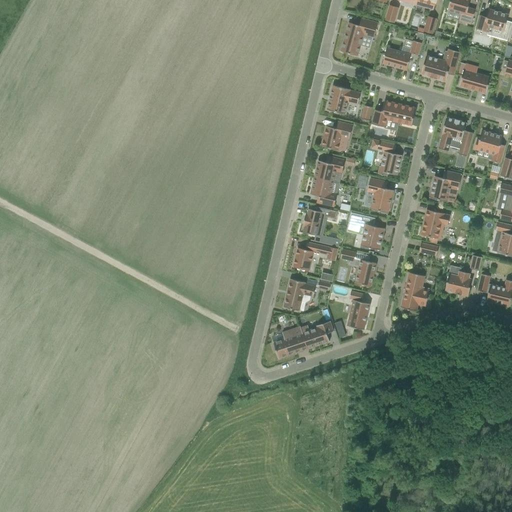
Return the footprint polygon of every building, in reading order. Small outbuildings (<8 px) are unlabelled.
[(450,0),(447,11),(460,15),(458,21),(471,24),(475,10),(468,8),(470,0),(450,0)] [(394,23),(398,8),(389,5),(385,21),(394,23)] [(504,32),(508,15),(488,9),(486,17),(480,15),(476,29),(488,33),(488,32),(491,32),(492,28),(504,32)] [(437,19),(428,16),(424,32),(432,34),(437,19)] [(378,23),(361,18),(359,25),(349,23),(341,51),(358,56),(363,35),(373,38),(373,37),(374,37),(378,23)] [(387,48),(382,64),(406,70),(411,55),(410,55),(411,53),(418,55),(421,43),(414,41),(411,49),(403,47),(401,52),(387,48)] [(426,56),(421,74),(430,76),(430,77),(437,79),(437,78),(446,81),(448,74),(454,76),(460,52),(448,49),(447,52),(445,51),(443,60),(426,56)] [(464,70),(459,85),(486,93),(491,78),(464,70)] [(360,93),(350,91),(350,90),(333,86),(327,110),(344,114),(347,102),(358,104),(360,93)] [(412,125),(416,108),(384,101),(382,112),(375,110),(372,124),(385,127),(387,119),(412,125)] [(368,121),(372,107),(364,106),(361,119),(368,121)] [(448,151),(450,146),(460,149),(458,155),(466,157),(473,133),(464,131),(466,123),(460,121),(455,119),(455,120),(446,117),(441,134),(442,135),(438,149),(448,151)] [(336,128),(326,126),(321,147),(338,150),(341,137),(349,139),(353,125),(337,121),(336,128)] [(477,140),(474,149),(494,155),(492,161),(499,163),(504,147),(500,146),(503,136),(482,130),(479,141),(477,140)] [(378,174),(387,176),(388,173),(397,175),(402,155),(394,153),(396,145),(380,141),(378,149),(385,151),(381,167),(380,166),(378,174)] [(511,151),(511,154),(511,155),(511,159),(505,158),(500,176),(510,179),(511,171),(511,151)] [(314,178),(334,182),(336,171),(342,173),(345,160),(327,156),(326,162),(318,161),(314,178)] [(430,198),(448,202),(450,190),(457,191),(457,189),(458,189),(461,175),(444,171),(442,178),(435,176),(430,198)] [(368,176),(358,174),(356,186),(365,189),(368,176)] [(334,182),(314,178),(310,195),(318,196),(316,203),(334,207),(337,194),(331,193),(334,182)] [(388,213),(393,191),(386,189),(387,182),(370,178),(367,192),(368,192),(368,194),(374,196),(371,209),(388,213)] [(511,186),(501,184),(499,192),(508,194),(504,210),(501,210),(499,218),(511,221),(511,186)] [(350,205),(341,203),(339,209),(348,212),(350,205)] [(303,232),(302,232),(317,236),(317,235),(321,236),(325,217),(335,220),(337,212),(314,206),(313,209),(316,210),(316,211),(308,209),(308,210),(307,215),(306,215),(305,215),(303,226),(304,226),(303,232)] [(427,210),(421,235),(430,237),(428,242),(437,244),(438,238),(440,239),(444,224),(448,225),(450,216),(444,214),(427,210)] [(351,213),(348,225),(351,225),(351,227),(357,228),(357,227),(365,228),(363,235),(361,246),(379,250),(384,229),(373,226),(375,218),(351,213)] [(511,225),(497,222),(495,231),(498,231),(496,241),(499,242),(497,253),(511,256),(511,225)] [(354,248),(357,234),(346,232),(343,246),(354,248)] [(331,238),(329,245),(338,247),(340,240),(331,238)] [(330,248),(307,242),(305,250),(298,248),(293,267),(309,271),(309,270),(312,271),(314,263),(311,262),(313,255),(327,258),(327,259),(334,261),(337,249),(330,247),(330,248)] [(438,247),(421,243),(419,252),(436,256),(438,247)] [(342,250),(340,258),(350,260),(349,264),(359,267),(355,284),(371,287),(376,264),(361,260),(360,261),(355,259),(356,253),(342,250)] [(478,270),(481,257),(473,255),(470,268),(478,270)] [(445,291),(455,293),(455,294),(461,295),(468,296),(472,279),(469,279),(470,273),(459,271),(458,276),(449,274),(445,291)] [(333,274),(322,272),(321,278),(331,280),(333,274)] [(418,305),(426,306),(430,289),(422,287),(425,276),(409,272),(401,307),(416,311),(418,305)] [(486,301),(509,306),(511,294),(511,281),(506,280),(504,288),(488,284),(490,276),(482,274),(478,291),(486,293),(486,292),(488,293),(486,301)] [(301,302),(309,303),(311,295),(313,296),(315,287),(305,284),(305,282),(290,279),(284,307),(299,311),(301,302)] [(319,281),(318,288),(329,290),(330,284),(319,281)] [(362,302),(364,294),(351,291),(349,299),(353,299),(347,326),(364,330),(370,304),(362,302)] [(340,320),(334,322),(339,337),(345,335),(340,320)] [(300,327),(308,349),(329,341),(327,334),(333,332),(330,321),(317,326),(317,328),(309,330),(308,326),(301,328),(300,327)] [(279,358),(308,349),(300,327),(282,333),(284,339),(273,342),(279,358)]
